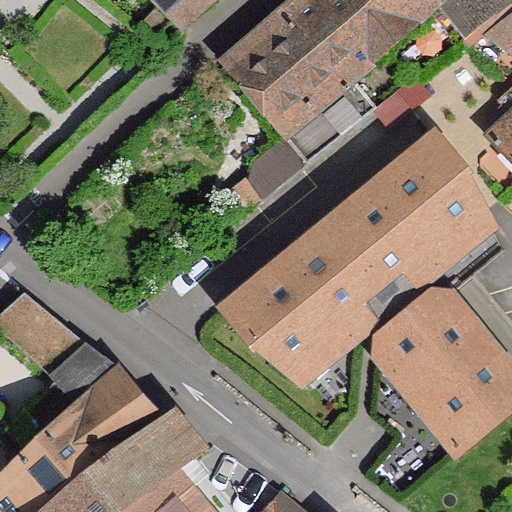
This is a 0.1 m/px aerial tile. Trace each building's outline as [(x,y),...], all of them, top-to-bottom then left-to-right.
[(153,0),(178,24),(206,0),(153,0)] [(511,0),(301,0),(224,67),(306,164),(375,109),(352,80),(436,6),(463,40),(511,1),(511,0)] [(511,164),(511,1),(463,40),(471,46),(490,32),(511,48),(511,89),(499,102),(511,115),(487,138),(511,164)] [(435,136),(223,309),(254,348),(256,346),(301,383),(333,357),(327,349),(344,335),(350,343),(372,325),(381,336),(377,339),(376,356),(394,379),(403,372),(417,389),(408,396),(456,455),(511,408),(511,371),(450,296),(432,294),(430,296),(420,285),(442,267),(436,260),(452,246),(459,254),(492,227),(464,176),(466,174),(435,136)] [(44,511),(159,419),(117,368),(88,346),(24,294),(0,316),(0,331),(59,383),(0,438),(0,444),(16,461),(0,476),(0,511),(44,511)] [(44,511),(128,511),(191,458),(159,419),(44,511)] [(231,511),(191,463),(194,461),(191,458),(128,511),(231,511)] [(303,511),(281,493),(260,511),(303,511)]
